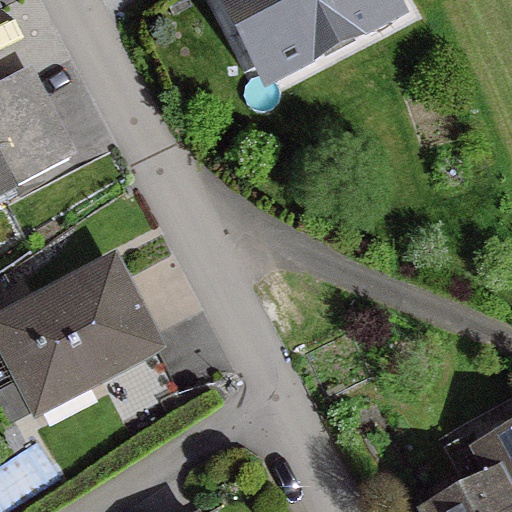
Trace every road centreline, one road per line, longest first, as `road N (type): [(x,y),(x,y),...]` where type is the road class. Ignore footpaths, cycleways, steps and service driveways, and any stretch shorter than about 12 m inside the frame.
road 1 (residential): [(65,0),(268,394)]
road 2 (residential): [(268,394),(87,511)]
road 3 (residential): [(268,394),(329,511)]
